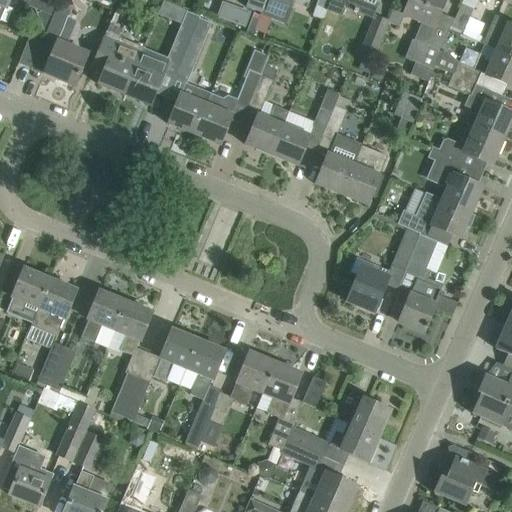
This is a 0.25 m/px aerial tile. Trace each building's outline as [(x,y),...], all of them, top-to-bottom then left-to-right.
[(0,0),(0,19),(5,9),(8,0),(12,0),(53,17),(58,5),(47,0),(0,0)] [(221,0),(215,16),(245,28),(252,12),(221,0)] [(248,0),(246,8),(261,14),(266,0),(248,0)] [(266,0),(261,14),(261,15),(283,24),(286,25),(292,9),(289,8),(292,0),(266,0)] [(322,21),(326,11),(330,0),(319,0),(313,17),(322,21)] [(379,0),(330,0),(326,11),(342,17),(346,6),(342,4),(343,0),(373,0),(379,2),(379,0)] [(450,27),(449,27),(436,21),(444,0),(410,0),(408,5),(404,15),(422,22),(414,41),(440,52),(450,27)] [(74,26),(65,22),(70,9),(58,5),(53,17),(42,43),(38,54),(51,59),(44,75),(74,87),(87,54),(65,45),(74,26)] [(462,5),(451,27),(463,33),(473,10),(462,5)] [(165,67),(163,72),(175,77),(199,19),(199,18),(186,13),(181,26),(167,60),(167,61),(165,67)] [(142,48),(137,46),(119,39),(123,27),(115,24),(118,16),(114,15),(111,23),(110,23),(98,53),(91,71),(92,72),(92,70),(103,74),(98,86),(99,86),(100,85),(124,95),(136,65),(142,48)] [(482,45),(495,50),(511,57),(511,27),(509,26),(510,23),(495,16),(482,45)] [(389,23),(387,22),(374,17),(361,52),(364,53),(358,71),(369,75),(383,38),(389,23)] [(199,19),(175,77),(188,82),(204,41),(212,24),(199,19)] [(38,54),(42,43),(29,38),(18,64),(31,69),(38,54)] [(136,65),(124,95),(149,105),(149,106),(150,107),(155,94),(157,88),(162,75),(163,72),(165,67),(167,61),(167,60),(166,60),(142,50),(136,65)] [(511,57),(495,50),(490,63),(483,60),(484,57),(480,55),(473,70),(458,63),(453,75),(476,85),(481,74),(511,87),(511,57)] [(415,63),(410,75),(428,82),(433,70),(415,63)] [(261,76),(249,107),(259,111),(260,111),(264,102),(276,71),(265,66),(261,76)] [(374,66),(369,78),(381,83),(384,76),(381,68),(374,66)] [(207,104),(194,134),(219,145),(218,146),(220,146),(227,128),(232,115),(234,111),(245,116),(249,107),(261,76),(248,71),(236,101),(227,97),(223,100),(210,95),(207,104)] [(471,97),(476,86),(476,85),(453,75),(447,87),(468,96),(471,97)] [(194,134),(207,104),(210,95),(186,85),(182,94),(181,94),(176,107),(168,125),(169,126),(170,124),(194,134)] [(511,114),(486,103),(490,92),(476,86),(471,97),(468,96),(464,106),(471,110),(465,124),(469,126),(473,128),(473,127),(502,140),(511,118),(511,114)] [(338,97),(339,95),(327,90),(313,123),(292,114),(288,113),(272,155),(296,165),(296,167),(297,167),(305,149),(310,136),(311,132),(322,137),(338,97)] [(410,95),(400,119),(411,123),(421,100),(410,95)] [(322,137),(318,146),(329,150),(336,134),(346,111),(349,106),(350,102),(338,97),(322,137)] [(272,155),(288,113),(274,107),(268,121),(257,117),(253,127),(245,146),(247,146),(247,145),(272,155)] [(432,148),(430,154),(445,160),(477,173),(482,162),(492,166),(493,165),(492,165),(488,163),(492,155),(496,156),(502,140),(473,127),(473,128),(469,126),(463,140),(460,146),(446,140),(441,152),(432,148)] [(317,181),(315,185),(316,186),(317,185),(326,188),(342,195),(361,146),(362,145),(336,134),(329,150),(328,154),(323,167),(317,181)] [(374,188),(379,175),(387,157),(361,146),(342,195),(366,205),(366,206),(367,206),(374,188)] [(445,160),(434,183),(447,188),(441,200),(471,213),(477,198),(474,196),(478,187),(481,189),(482,190),(483,188),(472,184),(477,173),(445,160)] [(470,213),(441,200),(429,195),(418,220),(404,214),(399,226),(406,229),(420,235),(437,242),(437,243),(447,248),(452,236),(460,239),(466,227),(469,228),(474,217),(470,215),(470,213)] [(394,208),(381,202),(376,214),(389,219),(394,208)] [(402,280),(420,235),(406,229),(388,274),(402,280)] [(406,304),(399,323),(423,333),(436,303),(441,290),(421,282),(437,243),(437,242),(420,235),(402,280),(399,286),(412,291),(406,304)] [(388,279),(370,271),(372,266),(356,259),(350,272),(358,275),(347,302),(374,313),(388,279)] [(38,309),(50,281),(24,270),(9,306),(23,312),(26,304),(38,309)] [(61,327),(68,310),(76,291),(50,281),(38,309),(30,327),(56,337),(60,327),(61,327)] [(107,348),(125,303),(99,292),(81,337),(107,348)] [(137,349),(144,332),(151,314),(125,303),(107,348),(118,353),(120,351),(133,357),(137,349)] [(511,328),(506,326),(496,350),(511,356),(511,328)] [(186,370),(198,341),(172,331),(153,378),(166,383),(167,381),(174,365),(186,370)] [(204,401),(216,371),(224,352),(198,341),(186,370),(198,375),(195,382),(190,395),(204,401)] [(47,391),(64,348),(53,343),(38,383),(45,386),(43,389),(47,391)] [(64,348),(47,391),(58,395),(61,388),(75,352),(64,348)] [(213,409),(199,443),(213,449),(234,400),(246,406),(253,390),(261,393),(273,364),(249,354),(231,398),(219,393),(213,409)] [(290,401),(293,394),(301,375),(273,364),(261,393),(272,398),(265,414),(278,419),(267,446),(276,449),(282,452),(286,442),(292,428),(302,406),(290,401)] [(511,371),(506,385),(485,375),(476,394),(479,395),(471,414),(501,427),(511,401),(511,371)] [(123,418),(138,378),(127,374),(109,417),(121,422),(123,418)] [(138,378),(123,418),(147,429),(150,421),(136,415),(150,383),(138,378)] [(315,409),(318,402),(326,383),(313,378),(302,404),(315,409)] [(86,399),(84,402),(93,405),(99,390),(91,387),(86,399)] [(43,389),(37,404),(56,412),(58,407),(69,411),(66,416),(72,419),(69,426),(56,455),(72,463),(85,434),(95,411),(83,406),(58,395),(47,391),(43,389)] [(348,424),(378,437),(390,411),(359,398),(348,424)] [(197,449),(213,409),(201,404),(185,444),(197,449)] [(15,413),(0,447),(0,448),(15,455),(31,420),(15,413)] [(378,437),(348,424),(335,418),(324,442),(292,428),(286,442),(321,456),(326,444),(367,462),(378,437)] [(476,439),(491,446),(495,434),(480,427),(476,439)] [(85,434),(72,463),(90,471),(104,442),(85,434)] [(315,469),(321,456),(286,442),(282,452),(280,455),(313,469),(302,494),(343,511),(345,511),(356,487),(326,473),(315,469)] [(39,508),(46,489),(50,481),(33,475),(41,457),(27,452),(20,470),(19,469),(9,496),(39,508)] [(480,487),(490,491),(496,479),(486,474),(487,472),(455,458),(448,473),(443,471),(433,493),(465,507),(472,492),(477,494),(480,487)] [(257,464),(253,474),(269,479),(275,464),(271,462),(267,461),(257,464)] [(152,511),(165,484),(159,482),(133,470),(118,510),(123,511),(152,511)] [(101,511),(102,511),(112,485),(80,472),(64,511),(101,511)] [(178,511),(194,511),(201,497),(200,496),(191,493),(188,491),(178,511)] [(343,511),(302,494),(298,492),(289,511),(343,511)] [(277,511),(250,500),(244,511),(277,511)]
